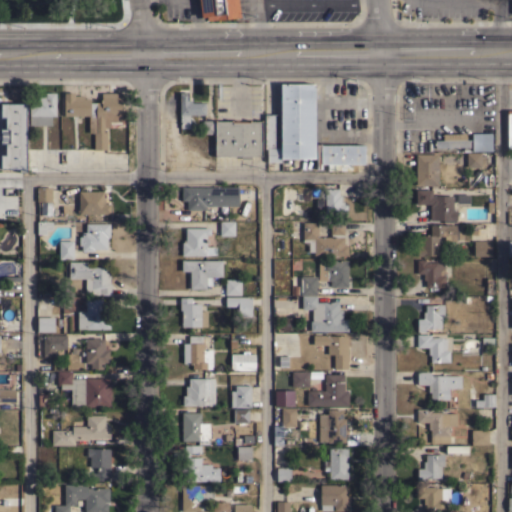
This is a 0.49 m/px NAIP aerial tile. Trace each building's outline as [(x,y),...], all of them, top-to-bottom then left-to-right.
[(237,0),(240,17),(216,20),(216,19),(207,20),(206,16),(201,17),(198,0),(237,0)] [(315,158),(280,159),(280,162),(266,162),(266,148),(264,148),(264,114),(280,114),(280,83),(314,83),(315,158)] [(55,115),(51,115),(51,125),(29,125),(29,100),(35,100),(35,95),(45,95),(45,92),(55,92),(55,115)] [(121,92),(121,121),(109,121),(109,127),(103,127),(103,130),(105,130),(105,131),(106,131),(106,149),(93,149),(93,132),(88,132),(88,115),(64,115),(64,92),(74,92),(74,95),(83,95),(83,98),(90,98),(90,102),(100,102),(100,99),(101,99),(101,92),(121,92)] [(179,92),(188,92),(188,99),(191,99),(191,102),(205,102),(205,108),(211,108),(211,120),(214,120),(214,133),(202,133),(202,120),(205,120),(205,114),(189,114),(189,128),(179,128),(179,92)] [(26,172),(19,172),(19,169),(0,169),(0,155),(5,155),(5,143),(0,143),(0,129),(5,129),(5,117),(0,117),(0,103),(26,103),(26,172)] [(511,109),(502,110),(503,148),(511,148),(511,109)] [(251,155),(251,158),(240,158),(240,156),(215,156),(214,119),(216,119),(216,121),(230,121),(230,119),(232,119),(232,121),(249,121),(249,119),(251,119),(251,121),(260,121),(260,119),(262,119),(262,121),(261,121),(262,155),(251,155)] [(468,146),(468,151),(463,151),(463,147),(435,147),(435,145),(433,145),(433,142),(434,142),(434,140),(442,139),(442,133),(465,133),(466,139),(469,139),(469,146),(468,146)] [(471,133),(491,133),(492,150),(472,151),(471,133)] [(356,164),(356,170),(327,170),(327,164),(320,164),(320,168),(316,168),(316,144),(320,144),(364,144),(364,164),(356,164)] [(466,152),(481,152),(481,167),(466,167),(466,152)] [(415,154),(438,154),(438,185),(415,185),(415,154)] [(238,187),(238,206),(205,205),(205,209),(186,209),(186,200),(181,200),(181,186),(238,187)] [(36,187),(51,187),(51,201),(36,201),(36,187)] [(324,195),(323,195),(323,193),(324,193),(324,188),(338,188),(338,194),(340,194),(340,201),(343,201),(343,204),(346,204),(346,215),(324,215),(324,195)] [(416,189),(432,189),(432,195),(453,195),(453,210),(456,210),(456,220),(430,220),(429,204),(416,204),(416,189)] [(103,190),(103,199),(105,199),(105,203),(110,203),(110,214),(78,213),(78,212),(77,212),(77,209),(78,209),(78,190),(103,190)] [(468,203),(456,203),(456,194),(468,194),(468,203)] [(219,221),(234,220),(234,235),(219,235),(219,221)] [(54,221),(54,224),(51,224),(51,229),(45,229),(45,234),(36,234),(36,221),(54,221)] [(313,255),(313,251),(308,251),(308,241),(302,241),(302,222),(317,222),(317,236),(330,236),(330,234),(330,222),(343,222),(343,243),(345,243),(345,245),(347,245),(347,255),(313,255)] [(109,223),(109,237),(107,237),(106,249),(93,249),(93,251),(81,251),(81,245),(78,245),(78,236),(81,236),(81,232),(85,232),(85,223),(109,223)] [(417,235),(430,235),(430,224),(456,224),(456,227),(463,227),(463,239),(456,239),(456,241),(444,241),(444,235),(438,235),(438,247),(440,247),(440,256),(436,256),(436,255),(423,255),(423,256),(417,256),(417,235)] [(181,255),(181,242),(183,242),(183,240),(185,240),(185,227),(210,228),(210,234),(206,234),(206,246),(216,246),(216,254),(206,254),(206,255),(181,255)] [(73,258),(58,258),(58,240),(73,240),(73,258)] [(491,240),(491,256),(473,256),(473,240),(491,240)] [(222,259),(222,276),(212,276),(212,285),(205,285),(205,288),(189,289),(189,271),(181,271),(181,259),(222,259)] [(347,286),(330,286),(329,280),(318,280),(318,260),(347,259),(347,286)] [(416,259),(425,259),(425,262),(437,262),(437,263),(444,263),(444,275),(445,275),(445,279),(444,279),(444,287),(425,287),(425,280),(423,280),(423,273),(416,273),(416,259)] [(84,294),(84,278),(68,278),(68,261),(87,261),(87,267),(90,267),(90,266),(109,266),(109,283),(111,283),(111,294),(84,294)] [(300,294),(300,276),(316,276),(316,294),(300,294)] [(240,294),(224,294),(224,279),(240,279),(240,294)] [(309,331),(309,320),(311,320),(311,309),(301,309),(301,295),(316,295),(316,301),(338,301),(338,305),(338,308),(338,309),(342,309),(342,319),(347,319),(347,331),(309,331)] [(251,296),(251,316),(237,316),(237,312),(235,312),(235,309),(237,309),(237,306),(225,306),(225,296),(251,296)] [(206,326),(181,326),(181,310),(179,310),(179,297),(191,297),(191,303),(200,303),(200,310),(206,310),(206,326)] [(77,311),(85,311),(85,299),(101,298),(101,306),(109,306),(109,329),(85,329),(85,328),(77,328),(77,311)] [(441,328),(426,328),(425,328),(425,331),(417,331),(417,318),(423,318),(423,311),(425,311),(425,304),(436,305),(436,304),(443,304),(443,316),(441,316),(441,328)] [(37,331),(37,317),(54,317),(54,331),(37,331)] [(282,317),(290,317),(290,329),(282,329),(282,317)] [(347,368),(333,368),(333,354),(327,354),(327,344),(312,344),(312,332),(325,332),(325,335),(327,335),(347,335),(347,368)] [(42,334),(66,334),(66,349),(54,349),(54,355),(42,355),(42,334)] [(416,334),(430,334),(430,337),(442,337),(442,338),(446,338),(446,350),(449,350),(449,361),(430,362),(430,354),(428,354),(428,347),(416,347),(416,334)] [(182,343),(188,343),(188,335),(201,335),(201,343),(203,343),(203,349),(212,349),(212,368),(195,368),(195,370),(193,370),(193,368),(192,368),(192,362),(182,362),(182,343)] [(85,338),(92,338),(92,337),(97,337),(97,338),(104,338),(104,344),(107,344),(107,349),(104,349),(108,349),(108,363),(103,363),(103,369),(89,369),(89,362),(85,362),(85,338)] [(230,369),(230,353),(242,353),(242,351),(248,351),(248,353),(255,353),(255,370),(230,369)] [(278,356),(287,356),(287,367),(278,367),(278,356)] [(70,405),(70,388),(60,388),(60,385),(56,385),(56,371),(72,371),(72,378),(109,378),(110,390),(111,390),(111,401),(110,401),(110,406),(84,406),(84,405),(73,405),(70,405)] [(291,386),(291,371),(309,371),(309,386),(291,386)] [(461,375),(460,388),(448,388),(448,399),(430,399),(430,392),(428,392),(428,384),(417,384),(417,371),(430,371),(430,375),(461,375)] [(306,405),(306,390),(324,390),(324,374),(344,374),(343,390),(348,390),(348,405),(306,405)] [(214,405),(182,405),(182,395),(185,395),(185,386),(188,386),(188,377),(214,378),(214,405)] [(230,407),(230,391),(234,391),(234,385),(250,385),(250,407),(234,407),(230,407)] [(0,389),(8,389),(15,389),(15,402),(0,402),(0,389)] [(271,390),(271,406),(291,405),(291,390),(271,390)] [(494,406),(474,406),(474,399),(482,399),(482,394),(494,393),(494,406)] [(51,394),(51,407),(37,407),(37,394),(51,394)] [(295,426),(285,426),(285,425),(281,425),(281,407),(295,408),(295,426)] [(248,422),(233,422),(232,408),(248,408),(248,422)] [(318,414),(327,414),(327,409),(342,409),(342,418),(345,418),(345,429),(347,429),(347,432),(345,432),(345,442),(327,442),(327,441),(318,441),(318,414)] [(416,409),(430,409),(430,411),(443,411),(443,413),(455,413),(455,425),(449,425),(449,442),(430,442),(430,429),(428,429),(428,421),(416,421),(416,409)] [(181,412),(200,412),(200,423),(209,423),(209,439),(200,439),(200,440),(181,440),(181,412)] [(88,437),(88,439),(73,439),(73,444),(51,445),(51,430),(71,429),(71,425),(85,425),(85,415),(104,414),(104,424),(109,424),(109,437),(88,437)] [(273,425),(282,425),(282,444),(273,445),(273,425)] [(488,444),(471,444),(471,429),(488,429),(488,444)] [(185,481),(185,474),(182,474),(182,451),(184,451),(184,445),(200,445),(200,452),(189,452),(189,457),(200,457),(200,464),(211,464),(211,467),(219,467),(219,481),(185,481)] [(445,446),(467,445),(468,453),(445,453),(445,446)] [(251,446),(251,459),(236,459),(236,446),(251,446)] [(328,470),(323,470),(323,460),(328,460),(328,447),(347,447),(347,479),(328,479),(328,470)] [(109,480),(92,480),(92,467),(89,467),(89,456),(86,456),(86,448),(109,448),(109,480)] [(441,477),(426,477),(426,478),(425,478),(425,481),(417,481),(417,468),(423,468),(423,461),(425,461),(425,454),(436,454),(436,453),(443,453),(443,465),(440,465),(441,477)] [(276,481),(276,467),(290,467),(290,481),(276,481)] [(416,483),(425,483),(425,486),(437,486),(437,487),(441,487),(441,499),(444,499),(444,511),(425,511),(425,504),(423,504),(423,497),(416,497),(416,483)] [(84,511),(84,498),(75,498),(75,504),(68,504),(68,511),(54,511),(54,504),(64,504),(63,484),(87,484),(87,488),(108,487),(108,504),(107,504),(107,511),(84,511)] [(181,484),(213,484),(213,498),(202,498),(202,505),(206,505),(206,510),(212,510),(212,501),(228,501),(228,511),(200,511),(181,511),(181,484)] [(347,484),(347,510),(333,510),(333,504),(331,504),(331,510),(320,510),(320,504),(319,504),(319,484),(347,484)] [(275,511),(275,501),(289,501),(289,511),(275,511)] [(247,511),(247,503),(230,504),(230,511),(247,511)]
